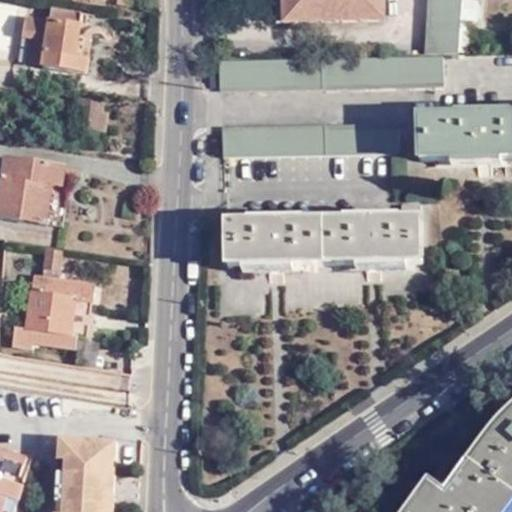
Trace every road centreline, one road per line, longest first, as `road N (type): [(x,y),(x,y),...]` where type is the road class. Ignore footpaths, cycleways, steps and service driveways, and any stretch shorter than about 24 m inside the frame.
road 1 (residential): [(175,0),(165,511)]
road 2 (residential): [(249,511),(511,328)]
road 3 (unknown): [(168,429),(0,418)]
